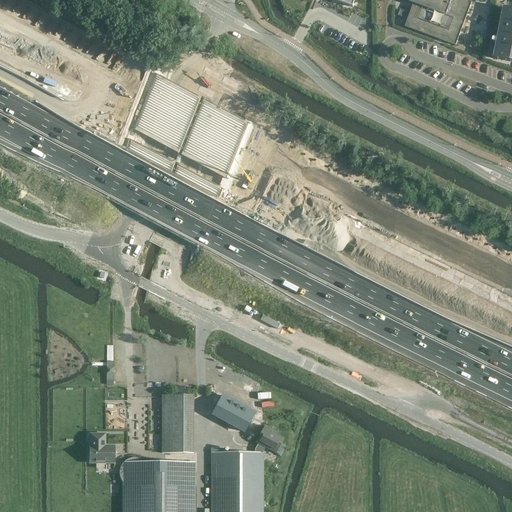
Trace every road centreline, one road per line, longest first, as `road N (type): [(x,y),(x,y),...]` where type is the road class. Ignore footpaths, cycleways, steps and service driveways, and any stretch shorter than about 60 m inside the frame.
road 1 (motorway): [(0,96),(120,167),(511,365)]
road 2 (motorway): [(511,289),(0,23)]
road 3 (tertiary): [(511,462),(136,281),(97,240)]
road 4 (tertiary): [(511,180),(351,98),(291,48),(223,13)]
road 5 (tertiary): [(97,240),(129,215),(223,13)]
road 6 (track): [(204,315),(200,511)]
road 7 (track): [(133,450),(129,277)]
